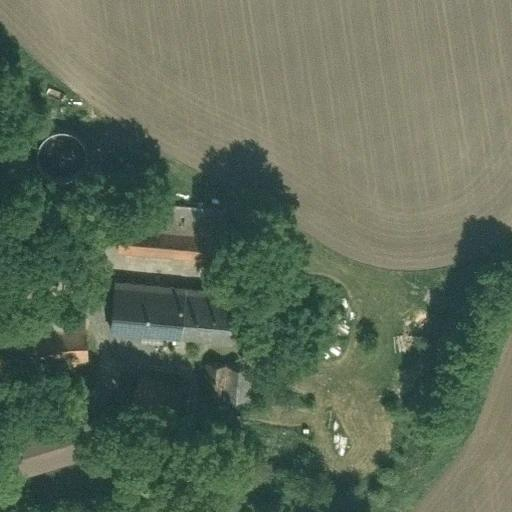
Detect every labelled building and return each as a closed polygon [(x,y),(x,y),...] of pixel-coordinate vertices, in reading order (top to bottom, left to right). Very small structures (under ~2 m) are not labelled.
[(42,136),(43,160),(73,158),(71,134),(42,136)] [(123,199),(118,250),(221,259),(226,209),(123,199)] [(27,286),(45,285),(44,270),(26,271),(27,286)] [(115,282),(111,329),(231,340),(236,293),(115,282)] [(0,369),(89,364),(87,328),(0,332),(0,369)] [(252,367),(207,364),(204,396),(250,399),(252,367)] [(0,440),(9,475),(88,454),(82,434),(76,435),(70,414),(0,432),(0,440)]
